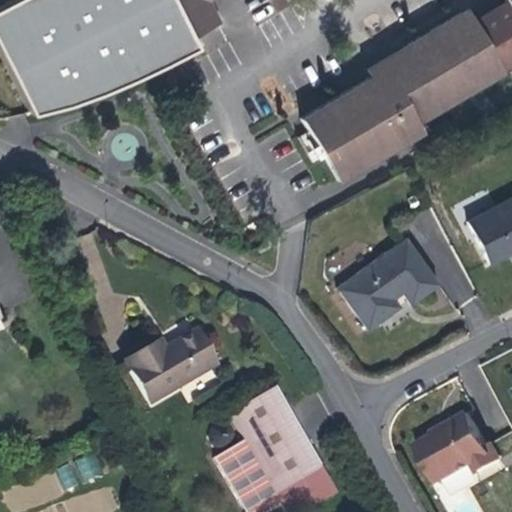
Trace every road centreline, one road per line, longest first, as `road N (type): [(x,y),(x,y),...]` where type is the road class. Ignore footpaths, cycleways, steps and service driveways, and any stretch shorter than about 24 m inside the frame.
road 1 (residential): [(0,159),(265,294),(358,410)]
road 2 (residential): [(358,410),(511,329)]
